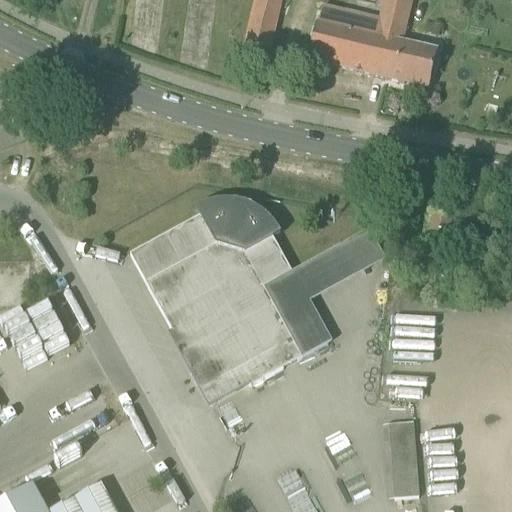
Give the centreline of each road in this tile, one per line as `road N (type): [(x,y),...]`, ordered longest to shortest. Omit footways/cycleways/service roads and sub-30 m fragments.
road 1 (secondary): [(511,175),(163,108),(5,41)]
road 2 (unclassified): [(0,198),(25,217),(193,511)]
